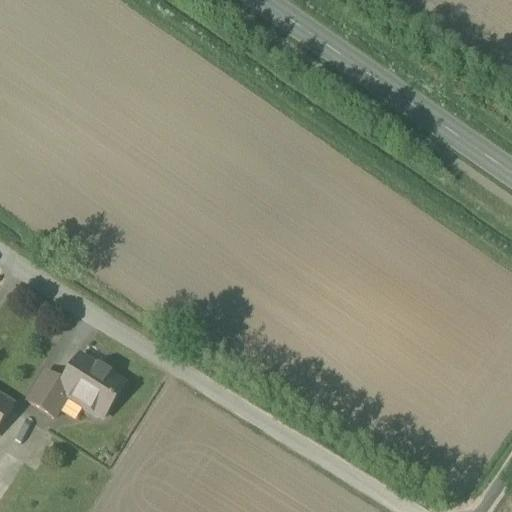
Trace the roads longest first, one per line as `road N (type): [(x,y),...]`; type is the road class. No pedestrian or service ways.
road 1 (unclassified): [(0,258),(404,511)]
road 2 (tertiary): [(511,174),(258,0)]
